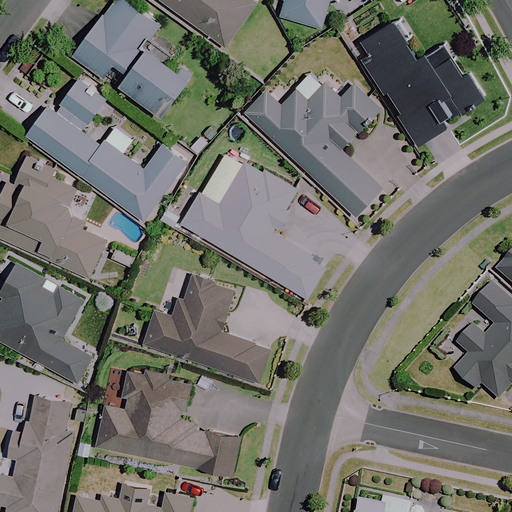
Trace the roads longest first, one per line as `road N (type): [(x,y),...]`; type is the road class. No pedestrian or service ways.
road 1 (residential): [(511,21),(499,0),(24,0),(0,34)]
road 2 (residential): [(311,411),(355,307),(404,248),(511,168)]
road 3 (residential): [(311,411),(511,454)]
